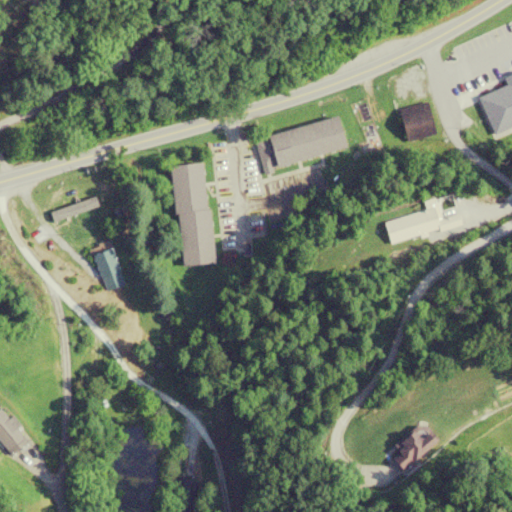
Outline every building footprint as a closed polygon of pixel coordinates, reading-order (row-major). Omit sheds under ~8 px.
[(395,81),(400,89),(415,81),(411,72),(395,81)] [(261,168),(344,148),(336,119),(254,139),(261,168)] [(405,137),(430,135),(429,120),(404,122),(405,137)] [(180,265),(211,261),(201,164),(169,168),(180,265)] [(460,224),(457,214),(436,219),(432,207),(383,221),(389,244),(460,224)] [(123,285),(111,247),(92,253),(104,291),(123,285)] [(27,439),(0,408),(0,443),(10,455),(27,439)] [(435,444),(419,423),(391,444),(398,454),(392,458),(400,469),(435,444)] [(171,511),(190,511),(195,485),(176,482),(171,511)]
